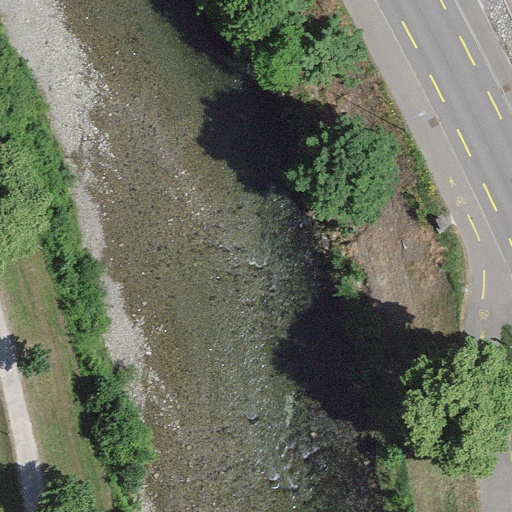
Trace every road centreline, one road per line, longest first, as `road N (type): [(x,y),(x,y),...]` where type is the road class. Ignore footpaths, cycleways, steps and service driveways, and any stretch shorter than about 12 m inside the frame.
road 1 (track): [(0,268),(52,511)]
road 2 (primary): [(417,0),(511,188)]
